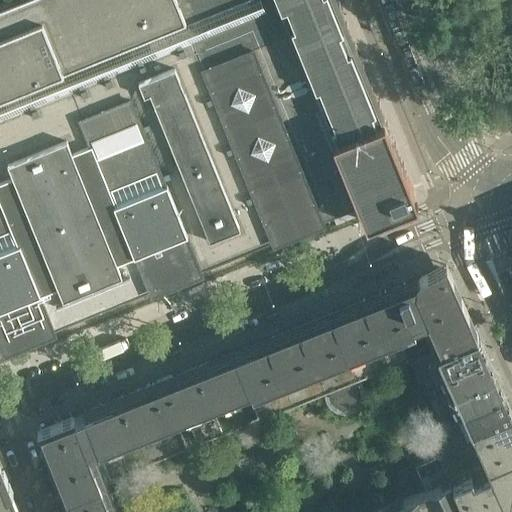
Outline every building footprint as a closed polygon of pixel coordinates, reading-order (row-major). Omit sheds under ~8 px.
[(413,188),(339,6),(333,8),(329,0),(0,0),(0,346),(6,344),(5,341),(50,323),(52,326),(152,284),(151,282),(197,263),(198,266),(275,235),(274,232),(320,213),(320,215),(358,200),(366,219),(401,205),(401,204),(414,198),(410,189),(413,188)] [(396,332),(423,321),(436,350),(477,334),(477,332),(450,271),(450,270),(446,261),(422,273),(420,275),(418,277),(416,279),(415,282),(415,285),(413,285),(413,286),(407,289),(406,288),(398,291),(398,292),(399,293),(385,300),(380,291),(379,292),(380,294),(267,339),(292,401),(326,388),(324,383),(338,377),(340,382),(338,383),(339,385),(341,386),(342,387),(344,388),(346,389),(348,389),(351,390),(353,390),(355,389),(357,389),(359,388),(361,386),(362,385),(364,382),(365,380),(366,379),(367,377),(367,376),(367,374),(367,372),(406,356),(396,332)] [(486,353),(478,334),(477,334),(436,350),(435,351),(444,372),(486,353)] [(292,401),(267,339),(173,376),(172,374),(159,380),(185,444),(187,443),(177,419),(188,415),(198,439),(292,401)] [(453,391),(495,372),(486,353),(444,372),(453,391)] [(461,410),(503,391),(495,372),(453,391),(434,399),(443,418),(461,410)] [(118,511),(105,476),(185,444),(159,380),(145,385),(146,387),(86,411),(85,409),(83,410),(84,412),(75,416),(74,414),(37,428),(38,431),(70,511),(118,511)] [(511,410),(507,401),(503,391),(461,410),(470,429),(511,410)] [(511,411),(511,410),(470,429),(435,444),(439,454),(464,511),(504,511),(509,510),(508,505),(509,498),(509,493),(510,491),(511,484),(511,479),(511,411)] [(464,511),(439,454),(415,464),(426,489),(394,504),(398,511),(464,511)] [(0,511),(19,511),(11,491),(7,492),(0,475),(0,468),(1,468),(1,466),(0,466),(0,511)]
